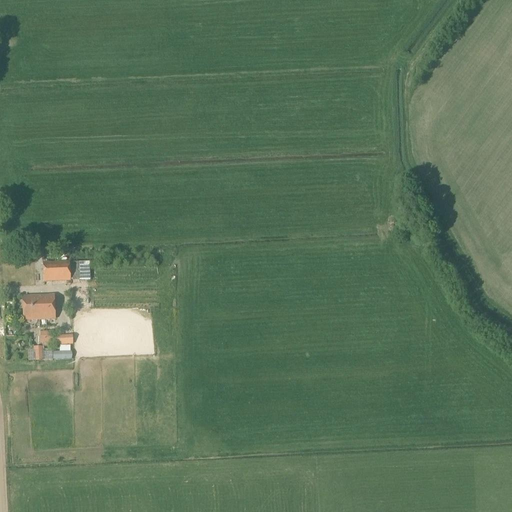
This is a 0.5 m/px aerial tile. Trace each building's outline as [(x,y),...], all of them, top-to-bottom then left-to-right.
[(42,263),(43,283),(70,282),(69,262),(42,263)] [(80,281),(80,271),(80,263),(70,263),(71,281),(80,281)] [(22,297),(23,321),(55,320),(54,296),(22,297)] [(43,344),(43,346),(54,346),(54,332),(40,332),(40,344),(43,344)] [(55,337),(55,346),(73,345),(72,336),(55,337)] [(43,348),(32,348),(33,361),(43,361),(43,348)] [(53,353),(53,360),(72,360),(71,352),(53,353)]
